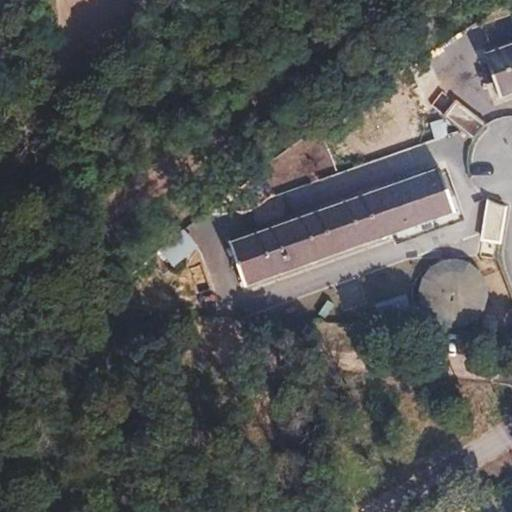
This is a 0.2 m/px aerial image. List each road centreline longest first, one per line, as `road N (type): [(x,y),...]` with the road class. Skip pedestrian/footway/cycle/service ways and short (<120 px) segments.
road 1 (track): [(0,445),(181,367),(511,383)]
road 2 (track): [(0,296),(128,164),(354,0)]
road 3 (unknown): [(0,162),(130,0)]
road 4 (unclassified): [(511,406),(384,473),(334,511)]
